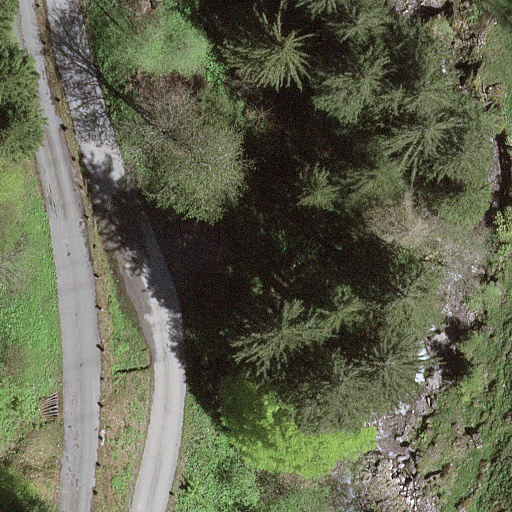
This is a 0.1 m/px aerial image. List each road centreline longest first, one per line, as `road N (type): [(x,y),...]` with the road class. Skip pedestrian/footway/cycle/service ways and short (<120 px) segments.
road 1 (unclassified): [(68,0),(162,314),(172,397),(150,511)]
road 2 (tertiary): [(19,0),(82,297),(84,435),(75,511)]
